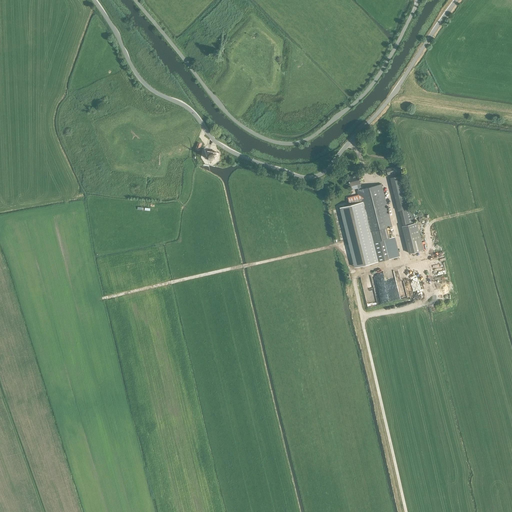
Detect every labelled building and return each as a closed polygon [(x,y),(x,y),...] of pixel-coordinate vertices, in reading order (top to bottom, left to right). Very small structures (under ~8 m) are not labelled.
[(207,152),(206,153),(206,154),(206,157),(207,158),(208,160),(212,161),(216,158),(216,154),(214,151),(210,150),(208,152),(207,152)] [(387,175),(401,171),(400,166),(393,167),(386,169),(387,175)] [(357,185),(358,190),(357,190),(358,195),(348,198),(350,205),(341,207),(350,243),(356,267),(395,257),(387,227),(392,226),(381,184),(361,189),(360,184),(359,179),(360,179),(358,174),(347,177),(349,182),(350,186),(357,185)] [(390,178),(396,201),(398,210),(399,210),(403,226),(414,223),(402,175),(390,178)] [(423,249),(417,223),(414,223),(403,226),(402,226),(409,253),(423,249)] [(380,303),(389,301),(384,273),(375,274),(380,303)] [(362,277),(368,306),(378,304),(376,298),(374,299),(374,295),(370,296),(369,288),(370,288),(370,285),(372,285),(370,275),(362,277)] [(438,311),(443,309),(440,302),(435,305),(438,311)]
